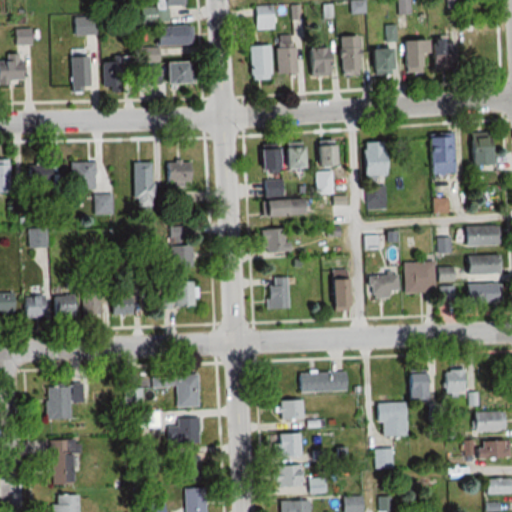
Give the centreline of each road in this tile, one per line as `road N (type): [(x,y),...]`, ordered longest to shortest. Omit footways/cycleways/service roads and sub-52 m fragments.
road 1 (residential): [(0,122),(222,117),(511,94)]
road 2 (tertiary): [(244,511),(217,0)]
road 3 (residential): [(0,351),(511,328)]
road 4 (residential): [(12,511),(4,351)]
